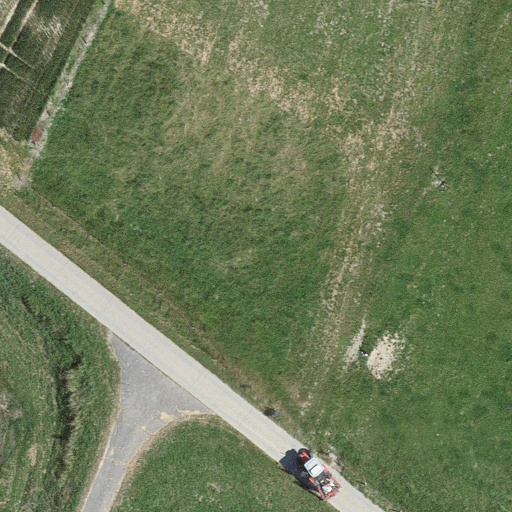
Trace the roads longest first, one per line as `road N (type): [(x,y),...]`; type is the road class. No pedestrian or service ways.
road 1 (unclassified): [(0,232),(358,511)]
road 2 (track): [(102,511),(164,361)]
